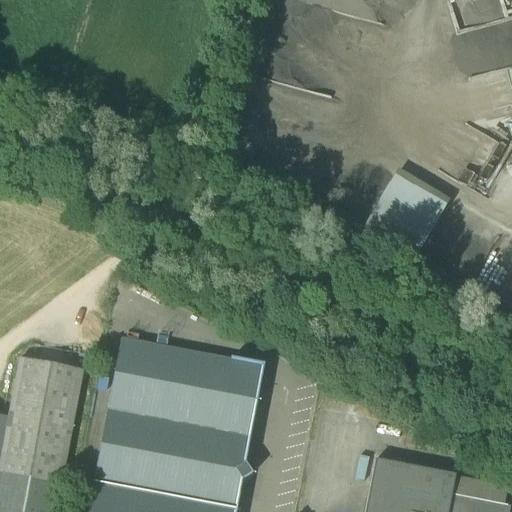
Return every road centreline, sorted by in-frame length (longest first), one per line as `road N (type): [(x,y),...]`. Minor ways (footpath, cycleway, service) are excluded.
road 1 (track): [(246,0),(200,152),(161,219)]
road 2 (track): [(161,219),(0,347)]
road 3 (track): [(0,122),(161,219)]
